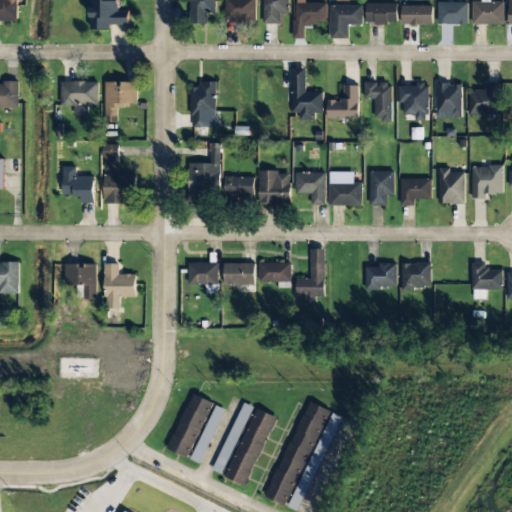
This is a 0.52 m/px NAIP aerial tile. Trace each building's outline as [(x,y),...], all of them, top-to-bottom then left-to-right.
[(0,0),(0,22),(18,22),(17,0),(0,0)] [(111,29),(111,25),(129,25),(129,10),(120,10),(119,0),(90,0),(91,29),(111,29)] [(207,23),(207,14),(216,14),(215,0),(190,0),(191,24),(207,23)] [(224,0),(225,21),(255,22),(255,0),(224,0)] [(262,0),(263,24),(281,24),(280,13),(288,13),(288,0),(262,0)] [(294,0),(295,39),(305,38),(304,24),(327,23),(327,3),(306,3),(305,0),(294,0)] [(472,2),(472,25),(504,24),(504,2),(490,2),(490,0),(481,0),(482,2),(472,2)] [(438,24),(468,24),(468,2),(438,2),(438,24)] [(397,4),(366,3),(366,23),(397,24),(397,4)] [(362,5),(331,5),(331,38),(348,38),(348,24),(362,24),(362,5)] [(432,5),(401,6),(402,25),(433,24),(432,5)] [(322,113),(323,92),(305,92),(306,69),(292,69),(291,113),(300,113),(299,120),(315,120),(315,113),(322,113)] [(87,116),(88,105),(98,105),(98,82),(61,81),(60,106),(74,106),(74,115),(87,116)] [(0,82),(0,108),(19,108),(19,83),(0,82)] [(105,122),(118,122),(118,105),(137,105),(137,83),(118,83),(118,82),(105,82),(105,122)] [(191,87),(191,128),(216,128),(215,82),(199,82),(200,87),(191,87)] [(499,115),(500,83),(486,82),(485,91),(469,90),(469,114),(499,115)] [(365,83),(364,99),(375,99),(374,121),(392,121),(392,83),(365,83)] [(461,118),(462,84),(437,84),(436,118),(461,118)] [(358,85),(342,86),(342,100),(327,101),(328,119),(359,118),(358,85)] [(399,85),(399,104),(404,104),(404,115),(415,115),(415,121),(427,121),(427,85),(399,85)] [(189,163),(189,205),(204,204),(204,191),(216,191),(216,176),(221,176),(220,143),(210,144),(211,163),(189,163)] [(104,204),(133,204),(133,175),(119,175),(119,145),(104,145),(104,204)] [(94,176),(76,176),(76,166),(63,166),(63,196),(81,195),(81,203),(94,203),(94,176)] [(486,199),(486,194),(503,194),(503,166),(471,167),(472,199),(486,199)] [(465,203),(464,172),(450,173),(449,168),(439,168),(440,204),(465,203)] [(260,171),(259,202),(290,203),(291,172),(260,171)] [(369,205),(387,206),(387,195),(394,195),(394,171),(370,171),(369,205)] [(326,173),(296,172),(295,194),(312,194),(311,205),(325,206),(326,173)] [(329,206),(362,206),(362,183),(353,183),(353,172),(330,172),(329,206)] [(254,178),(226,176),(225,197),(253,199),(254,178)] [(431,199),(431,178),(400,179),(401,206),(415,205),(415,199),(431,199)] [(324,249),(311,249),(311,279),(296,279),(296,297),(305,297),(305,302),(315,302),(315,296),(325,296),(324,249)] [(19,263),(0,262),(0,293),(19,294),(19,263)] [(260,282),(291,282),(291,262),(259,263),(260,282)] [(188,263),(188,285),(206,285),(206,291),(218,292),(218,263),(188,263)] [(366,267),(365,289),(396,289),(397,263),(378,263),(378,267),(366,267)] [(431,263),(402,263),(401,288),(431,289),(431,263)] [(136,297),(136,274),(119,274),(119,264),(105,264),(105,309),(120,309),(120,297),(136,297)] [(254,264),(224,264),(224,285),(255,285),(254,264)] [(503,290),(503,270),(486,270),(486,264),(473,264),(472,298),(486,299),(486,290),(503,290)] [(66,265),(65,285),(78,285),(77,298),(96,299),(97,265),(66,265)] [(169,451),(190,458),(211,401),(190,393),(169,451)] [(328,409),(307,401),(267,498),(288,506),(328,409)] [(191,460),(201,464),(224,410),(214,405),(191,460)] [(276,417),(255,408),(225,478),(246,487),(276,417)] [(299,511),(339,416),(330,412),(290,508),(299,511)]
